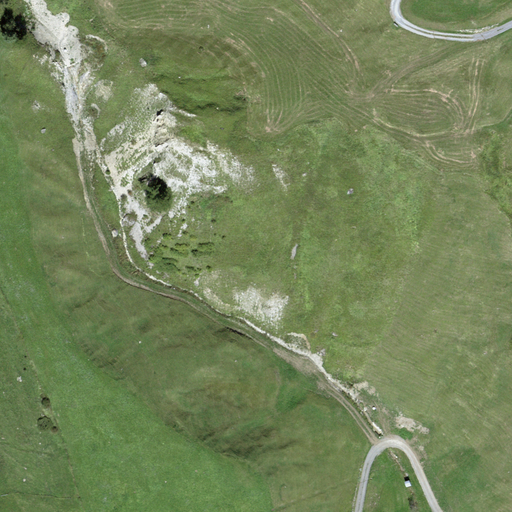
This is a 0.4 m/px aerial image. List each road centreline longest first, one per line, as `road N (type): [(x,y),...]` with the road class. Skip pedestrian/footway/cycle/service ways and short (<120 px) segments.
road 1 (track): [(439,511),(414,455),(393,440),(377,444),(364,465),(357,511)]
road 2 (track): [(511,31),(484,46),(435,43),(406,32),(394,14),(404,0)]
